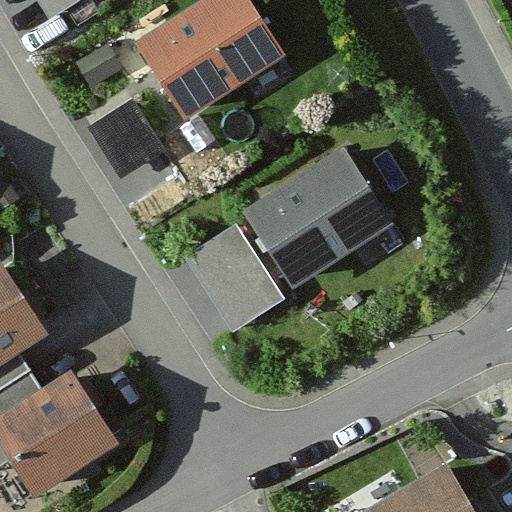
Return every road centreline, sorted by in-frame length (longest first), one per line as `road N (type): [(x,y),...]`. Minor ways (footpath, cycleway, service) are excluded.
road 1 (residential): [(226,478),(0,79)]
road 2 (residential): [(511,346),(226,478)]
road 3 (tertiary): [(424,0),(511,163)]
